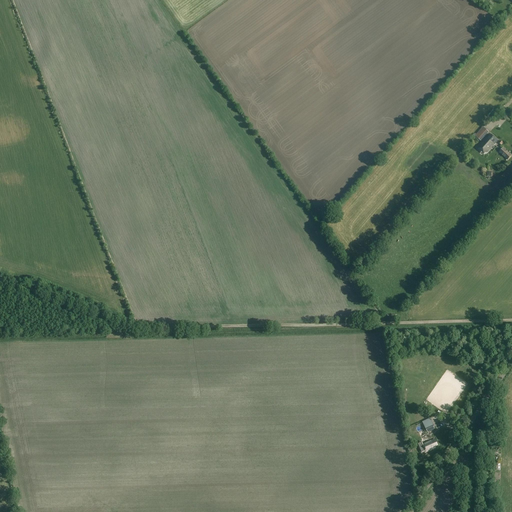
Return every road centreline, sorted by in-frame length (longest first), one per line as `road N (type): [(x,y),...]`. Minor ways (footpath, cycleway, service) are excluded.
road 1 (track): [(511,320),(144,328),(0,277)]
road 2 (unclassified): [(411,511),(511,360)]
